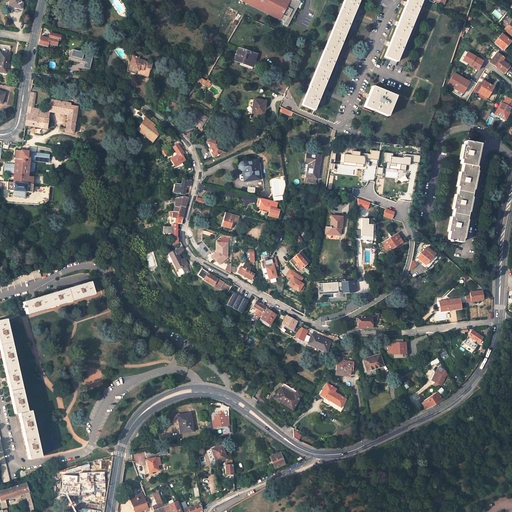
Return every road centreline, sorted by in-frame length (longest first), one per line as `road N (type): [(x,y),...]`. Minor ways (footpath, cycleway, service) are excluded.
road 1 (unclassified): [(26,74),(119,89),(178,132),(198,169),(182,242),(196,262),(256,294)]
road 2 (primary): [(110,511),(123,438),(147,408),(186,390),(233,399),(315,454)]
road 3 (unclassified): [(346,172),(366,175),(370,196),(400,208),(411,248),(394,287),(344,318),(315,325)]
road 4 (primary): [(315,454),(361,447),(459,396)]
road 5 (residential): [(493,139),(471,127),(439,143),(426,215)]
road 6 (primary): [(511,189),(498,315)]
road 7 (residential): [(493,139),(483,152),(463,257)]
road 8 (residential): [(208,511),(308,465),(315,454)]
